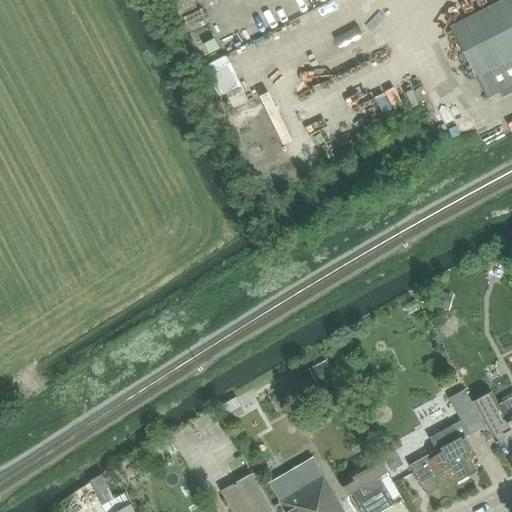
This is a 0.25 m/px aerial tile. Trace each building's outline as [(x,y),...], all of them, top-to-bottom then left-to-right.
[(297,0),(270,12),(277,29),(343,0),(297,0)] [(511,0),(504,0),(450,28),(486,98),(511,84),(511,0)] [(448,399),(460,421),(429,439),(435,451),(409,466),(423,490),(429,493),(435,489),(437,483),(435,480),(447,474),(453,484),(475,471),(468,458),(474,455),(464,437),(467,435),(468,436),(484,427),(464,390),(448,399)] [(511,415),(505,419),(490,392),(472,402),(494,443),(508,436),(511,441),(511,415)] [(235,397),(223,404),(232,419),(244,412),(235,397)] [(203,415),(193,423),(205,438),(215,430),(203,415)] [(268,484),(284,511),(343,511),(312,457),(268,484)] [(380,480),(387,475),(378,458),(350,474),(352,477),(339,484),(348,498),(351,497),(359,511),(377,511),(393,503),(380,480)] [(232,511),(274,511),(251,471),(220,489),(232,511)]
